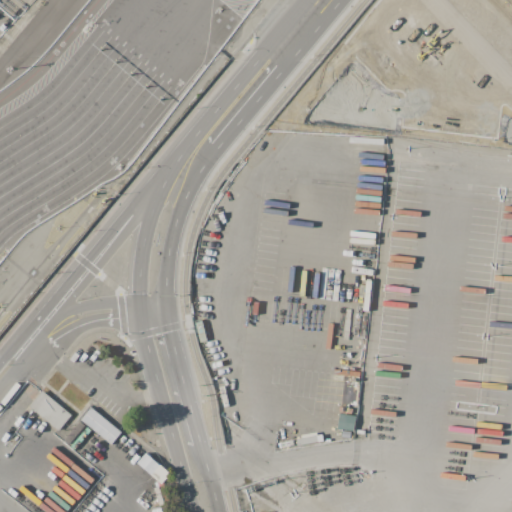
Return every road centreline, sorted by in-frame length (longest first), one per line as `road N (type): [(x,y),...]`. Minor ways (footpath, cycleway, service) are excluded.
road 1 (secondary): [(174,190),(150,217),(140,301),(192,511)]
road 2 (secondary): [(218,511),(169,328),(174,190)]
road 3 (secondary): [(323,0),(199,152)]
